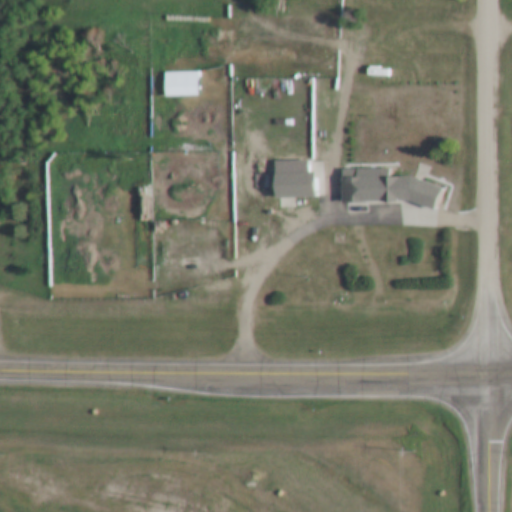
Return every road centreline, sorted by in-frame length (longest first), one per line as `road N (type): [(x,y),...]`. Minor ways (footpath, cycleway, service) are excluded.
road 1 (primary): [(0,367),(292,377),(511,370)]
road 2 (residential): [(484,371),(490,0)]
road 3 (track): [(175,511),(0,476)]
road 4 (secondary): [(484,511),(484,371)]
